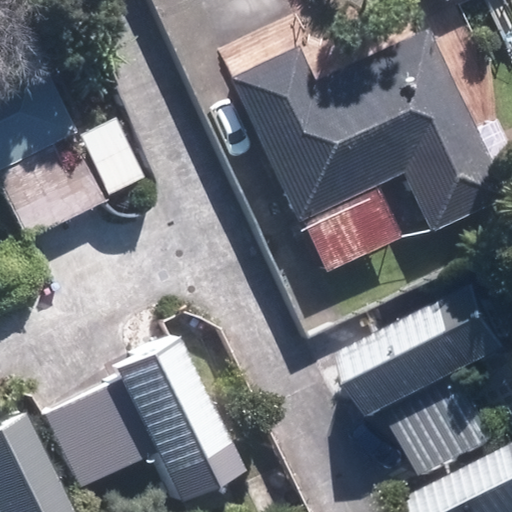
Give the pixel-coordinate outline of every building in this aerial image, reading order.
[(298,44),(228,76),(298,222),(403,172),(430,229),(507,192),(427,26),(315,79),(298,44)] [(106,203),(23,33),(0,44),(0,195),(23,243),(106,203)] [(508,350),(477,287),(340,352),(372,416),(508,350)] [(175,493),(237,463),(174,333),(112,363),(117,374),(45,409),(79,480),(152,445),(175,493)] [(414,475),(491,438),(468,393),(392,429),(414,475)] [(0,511),(69,511),(20,410),(0,419),(0,511)] [(511,511),(511,446),(409,496),(416,511),(511,511)]
